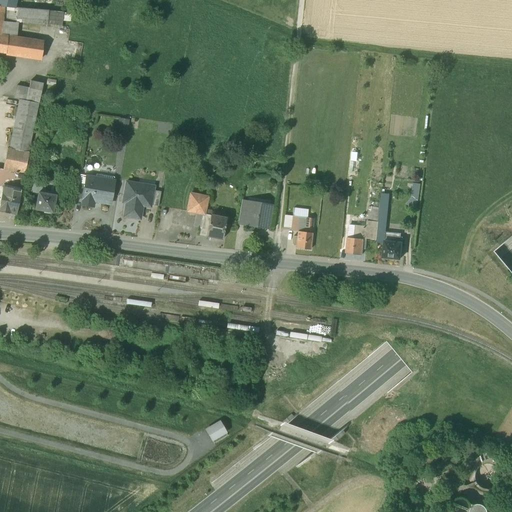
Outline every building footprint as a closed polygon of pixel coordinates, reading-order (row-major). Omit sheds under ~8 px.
[(49,0),(15,0),(13,8),(49,11),(49,0)] [(10,7),(0,6),(0,52),(6,53),(7,39),(9,19),(10,7)] [(13,8),(10,7),(9,19),(15,19),(15,22),(48,25),(49,11),(13,8)] [(18,41),(7,39),(6,53),(16,55),(18,41)] [(42,44),(18,41),(16,55),(40,59),(42,44)] [(30,81),(18,78),(16,86),(28,88),(30,81)] [(43,84),(30,81),(28,88),(26,101),(39,104),(43,84)] [(28,88),(16,86),(13,99),(19,100),(26,101),(28,88)] [(19,100),(9,149),(28,153),(39,104),(26,101),(19,100)] [(117,131),(127,133),(129,121),(119,119),(117,131)] [(9,149),(7,148),(3,169),(14,172),(24,174),(28,153),(9,149)] [(3,169),(0,168),(0,185),(3,186),(11,188),(14,172),(3,169)] [(24,174),(14,172),(11,188),(21,190),(24,174)] [(116,180),(86,176),(85,184),(83,199),(81,207),(93,208),(94,203),(112,206),(116,180)] [(45,184),(33,181),(31,192),(30,192),(30,193),(38,194),(39,191),(44,192),(45,184)] [(154,185),(125,181),(121,203),(125,203),(122,217),(140,220),(142,206),(150,208),(150,205),(153,190),(154,185)] [(418,198),(420,184),(412,182),(410,197),(418,198)] [(85,184),(78,183),(75,198),(83,199),(85,184)] [(21,190),(11,188),(3,186),(0,199),(0,211),(9,214),(9,213),(16,215),(21,190)] [(160,192),(153,190),(150,205),(158,206),(160,192)] [(44,192),(39,191),(38,194),(36,210),(44,212),(44,214),(52,215),(52,213),(52,214),(56,194),(44,192)] [(379,208),(379,211),(386,211),(388,193),(382,193),(381,199),(379,208)] [(207,197),(190,194),(187,211),(203,214),(204,215),(204,214),(207,197)] [(370,207),(379,208),(381,199),(374,198),(373,204),(372,206),(370,205),(370,207)] [(272,205),(242,201),(239,226),(269,230),(272,205)] [(419,203),(413,210),(418,214),(424,207),(419,203)] [(367,228),(377,229),(378,222),(379,211),(379,208),(370,207),(367,228)] [(378,222),(379,222),(385,223),(386,211),(379,211),(378,222)] [(204,214),(204,215),(203,214),(200,230),(207,232),(210,215),(204,214)] [(226,218),(210,215),(207,232),(200,230),(199,235),(222,240),(226,218)] [(299,218),(284,216),(283,228),(297,229),(299,218)] [(313,219),(299,218),(297,229),(297,232),(311,233),(313,219)] [(376,243),(384,244),(385,241),(383,241),(385,223),(379,222),(378,229),(377,239),(376,243)] [(364,227),(356,227),(356,234),(355,239),(347,238),(346,254),(361,255),(362,249),(365,249),(366,238),(366,237),(363,237),(364,227)] [(367,228),(364,227),(363,237),(366,237),(366,238),(377,239),(378,229),(377,229),(367,228)] [(386,231),(385,241),(392,242),(392,240),(397,240),(397,237),(400,238),(400,233),(386,231)] [(311,233),(297,232),(296,238),(293,238),(293,242),(296,242),(295,249),(310,250),(312,233),(311,233)] [(397,240),(392,240),(392,242),(385,241),(384,244),(383,258),(400,259),(401,254),(404,254),(404,248),(401,247),(402,243),(401,243),(402,238),(400,238),(397,237),(397,240)] [(220,422),(204,432),(211,443),(226,434),(220,422)] [(455,511),(488,511),(488,510),(486,507),(483,505),(465,498),(463,497),(462,497),(460,498),(458,498),(456,500),(455,501),(453,504),(453,507),(454,510),(455,511)]
